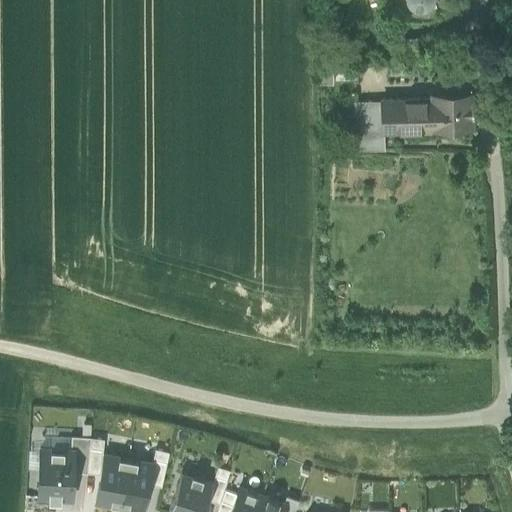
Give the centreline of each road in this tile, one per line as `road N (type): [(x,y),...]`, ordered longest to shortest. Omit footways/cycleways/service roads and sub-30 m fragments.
road 1 (unclassified): [(0,348),(282,414),(502,420)]
road 2 (unclassified): [(502,420),(485,50)]
